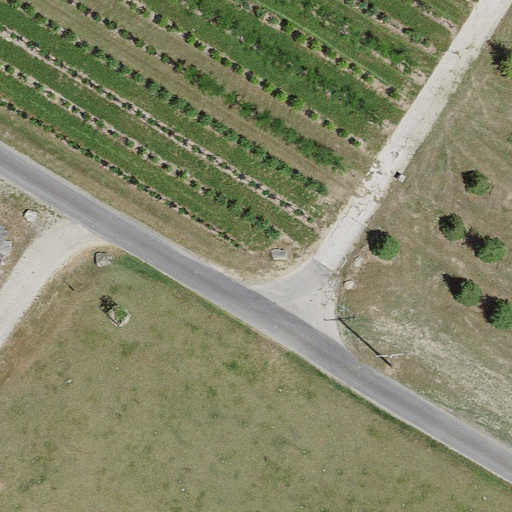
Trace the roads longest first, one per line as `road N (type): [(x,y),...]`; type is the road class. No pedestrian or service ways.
road 1 (unclassified): [(511,492),(0,160)]
road 2 (track): [(465,0),(248,323)]
